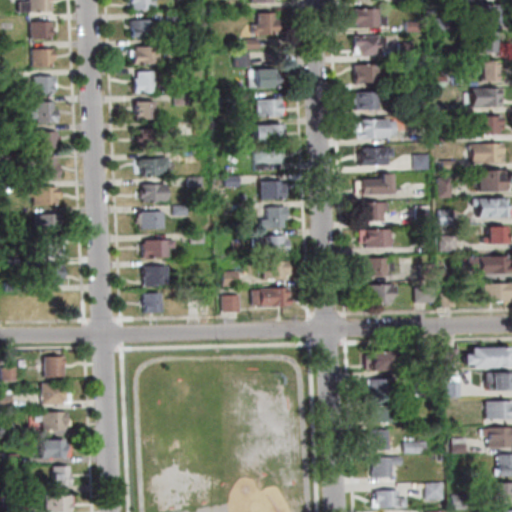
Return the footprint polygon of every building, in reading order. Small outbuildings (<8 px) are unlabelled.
[(27,0),(53,0),(54,11),(28,12),(27,0)] [(128,0),(128,8),(154,8),(154,0),(128,0)] [(497,3),(497,21),(464,22),(464,3),(497,3)] [(350,8),(376,7),(377,26),(350,27),(350,8)] [(168,21),(168,12),(182,11),(182,21),(168,21)] [(256,11),(276,11),(276,32),(256,32),(256,11)] [(428,15),(445,14),(446,28),(429,29),(428,15)] [(402,17),(418,16),(419,31),(403,33),(402,17)] [(28,20),(55,18),(55,37),(29,38),(28,20)] [(128,18),(154,18),(154,33),(128,33),(128,18)] [(467,31),(499,29),(500,52),(469,53),(467,31)] [(351,34),(382,34),(382,54),(351,54),(351,34)] [(259,49),(244,49),(244,39),(258,39),(259,49)] [(131,43),(159,43),(159,60),(131,60),(131,43)] [(413,43),(413,57),(400,57),(400,43),(413,43)] [(436,46),(455,45),(455,55),(437,57),(436,46)] [(29,47),(54,46),(55,64),(30,65),(29,47)] [(236,67),(235,53),(249,52),(249,67),(236,67)] [(501,60),(502,81),(473,82),(472,61),(501,60)] [(350,63),(384,61),(385,79),(351,81),(350,63)] [(252,67),(279,66),(280,86),(253,87),(252,67)] [(134,69),(154,69),(153,90),(134,90),(134,69)] [(19,71),(19,80),(9,81),(9,72),(19,71)] [(399,75),(417,72),(420,85),(402,89),(399,75)] [(33,73),(56,73),(56,90),(33,90),(33,73)] [(447,74),(447,85),(429,86),(428,75),(447,74)] [(501,86),(501,104),(466,104),(466,86),(501,86)] [(351,91),(387,90),(388,107),(352,108),(351,91)] [(219,108),(218,93),(233,93),(233,107),(219,108)] [(190,94),(191,105),(175,105),(174,94),(190,94)] [(255,96),(284,95),(285,113),(255,114),(255,96)] [(430,100),(447,98),(448,115),(432,117),(430,100)] [(134,100),(155,99),(156,117),(135,118),(134,100)] [(36,100),(57,100),(57,120),(36,120),(36,100)] [(420,104),(421,114),(406,114),(406,104),(420,104)] [(473,113),(501,112),(501,133),(474,134),(473,113)] [(351,119),(396,118),(397,135),(352,136),(351,119)] [(254,122),(283,121),(284,138),(255,139),(254,122)] [(139,128),(162,127),(163,146),(140,147),(139,128)] [(408,127),(427,128),(426,142),(408,141),(408,127)] [(30,130),(55,129),(56,146),(31,147),(30,130)] [(438,130),(456,130),(456,145),(437,144),(438,130)] [(469,142),(502,141),(503,160),(470,161),(469,142)] [(252,146),(283,145),(283,162),(253,162),(252,146)] [(354,146),(390,146),(390,164),(354,164),(354,146)] [(225,159),(225,148),(239,148),(239,159),(225,159)] [(55,155),(56,176),(26,178),(25,156),(55,155)] [(409,155),(426,155),(426,167),(409,167),(409,155)] [(137,156),(168,156),(169,173),(137,174),(137,156)] [(441,161),(454,161),(455,169),(442,169),(441,161)] [(479,169),(508,167),(509,190),(480,192),(479,169)] [(357,176),(388,175),(389,193),(357,194),(357,176)] [(240,186),(226,186),(226,176),(240,176),(240,186)] [(203,187),(189,187),(189,177),(202,177),(203,187)] [(406,178),(428,177),(429,194),(407,195),(406,178)] [(258,178),(285,178),(285,198),(258,198),(258,178)] [(451,178),(452,196),(439,196),(439,178),(451,178)] [(138,181),(170,181),(170,201),(138,201),(138,181)] [(29,186),(60,185),(60,202),(30,204),(29,186)] [(484,196),(508,196),(509,218),(484,219),(484,196)] [(359,200),(388,200),(389,219),(360,220),(359,200)] [(412,203),(430,203),(430,221),(412,221),(412,203)] [(174,216),(174,206),(188,205),(188,216),(174,216)] [(265,205),(287,205),(287,224),(265,225),(265,205)] [(136,209),(163,209),(163,226),(136,226),(136,209)] [(452,209),(452,224),(440,225),(439,210),(452,209)] [(60,212),(61,229),(32,230),(32,213),(60,212)] [(486,224),(509,221),(511,239),(488,242),(486,224)] [(361,225),(396,224),(397,244),(361,246),(361,225)] [(191,243),(191,233),(205,233),(205,243),(191,243)] [(41,235),(63,234),(64,256),(42,257),(41,235)] [(138,238),(172,234),(174,253),(141,257),(138,238)] [(261,234),(289,234),(289,252),(261,252),(261,234)] [(456,236),(456,251),(440,251),(440,237),(456,236)] [(478,255),(509,254),(509,273),(479,274),(478,255)] [(6,264),(6,256),(19,255),(19,264),(6,264)] [(360,255),(388,255),(388,275),(360,275),(360,255)] [(261,259),(289,259),(289,276),(261,276),(261,259)] [(142,265),(168,264),(169,285),(143,286),(142,265)] [(436,264),(437,280),(423,280),(422,265),(436,264)] [(456,268),(456,278),(445,279),(445,269),(456,268)] [(223,271),(239,271),(239,285),(223,286),(223,271)] [(482,280),(511,280),(511,300),(482,300),(482,280)] [(364,283),(396,281),(397,301),(365,302),(364,283)] [(5,282),(20,282),(20,291),(6,291),(5,282)] [(258,288),(288,286),(289,304),(260,306),(258,288)] [(417,288),(436,288),(436,301),(417,302),(417,288)] [(143,292),(162,291),(163,308),(144,310),(143,292)] [(441,294),(456,293),(456,307),(442,307),(441,294)] [(241,312),(222,312),(222,296),(241,295),(241,312)] [(440,347),(456,347),(456,364),(441,364),(440,347)] [(509,347),(509,367),(470,367),(470,364),(462,364),(462,355),(470,355),(470,348),(509,347)] [(370,350),(398,350),(399,370),(371,371),(370,350)] [(43,354),(64,354),(64,374),(43,374),(43,354)] [(2,368),(18,367),(19,381),(3,382),(2,368)] [(487,372),(510,370),(511,388),(488,390),(487,372)] [(429,386),(416,386),(416,372),(429,372),(429,386)] [(369,378),(392,377),(392,399),(370,400),(369,378)] [(40,381),(65,380),(66,401),(41,402),(40,381)] [(462,383),(462,397),(447,397),(446,383),(462,383)] [(0,395),(14,395),(15,409),(0,409),(0,395)] [(481,399),(511,397),(511,419),(482,420),(481,399)] [(371,406),(398,405),(398,423),(371,424),(371,406)] [(40,410),(67,409),(68,426),(41,428),(40,410)] [(14,424),(15,437),(1,438),(1,424),(14,424)] [(483,426),(511,424),(511,446),(485,448),(483,426)] [(388,449),(371,450),(370,431),(387,430),(388,449)] [(39,437),(65,437),(66,456),(40,456),(39,437)] [(464,437),(464,452),(450,453),(450,438),(464,437)] [(425,453),(403,454),(402,442),(425,441),(425,453)] [(494,454),(511,453),(511,477),(494,477),(494,454)] [(20,454),(21,465),(6,466),(6,455),(20,454)] [(370,455),(395,455),(395,476),(370,476),(370,455)] [(47,466),(71,465),(72,485),(48,486),(47,466)] [(20,477),(20,492),(4,492),(4,477),(20,477)] [(487,481),(511,480),(511,499),(488,501),(487,481)] [(426,484),(444,483),(445,499),(427,500),(426,484)] [(372,487),(403,487),(403,505),(372,505),(372,487)] [(43,511),(43,492),(74,492),(75,511),(43,511)] [(453,495),(467,495),(467,509),(453,509),(453,495)]
